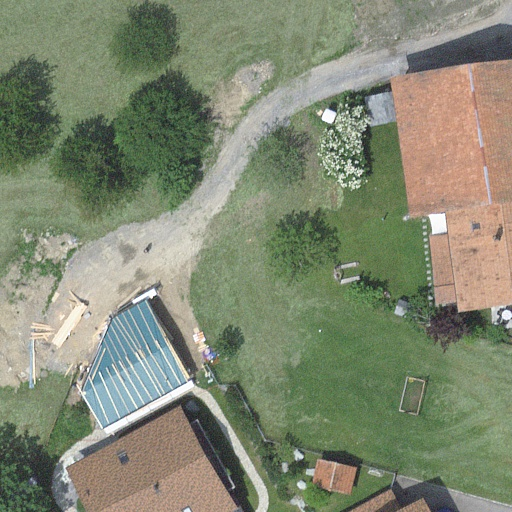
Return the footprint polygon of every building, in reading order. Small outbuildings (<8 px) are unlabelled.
[(511,61),(389,78),(406,215),(445,210),(511,201),(511,61)] [(511,201),(445,210),(456,310),(511,305),(511,201)] [(111,319),(80,392),(101,430),(190,381),(145,300),(111,319)] [(240,511),(180,406),(68,469),(92,511),(240,511)] [(345,511),(399,511),(388,490),(345,511)] [(426,511),(420,501),(399,511),(426,511)]
